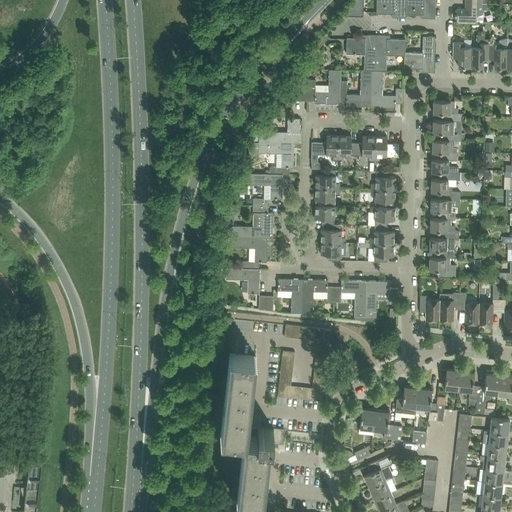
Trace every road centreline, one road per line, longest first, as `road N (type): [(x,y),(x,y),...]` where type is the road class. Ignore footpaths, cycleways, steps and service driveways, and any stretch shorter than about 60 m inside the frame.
road 1 (primary): [(132,511),(191,193),(233,107),(328,0)]
road 2 (primary): [(104,0),(111,275),(94,511)]
road 3 (residential): [(408,268),(294,264),(291,213),(304,192),(312,120),(412,123)]
road 4 (primary): [(0,199),(40,239),(80,320),(92,409),(92,511)]
road 5 (primary): [(131,511),(142,209)]
road 6 (trunk): [(142,209),(132,0)]
road 7 (residential): [(350,511),(333,471),(337,404),(416,360)]
road 8 (residential): [(412,123),(408,268)]
